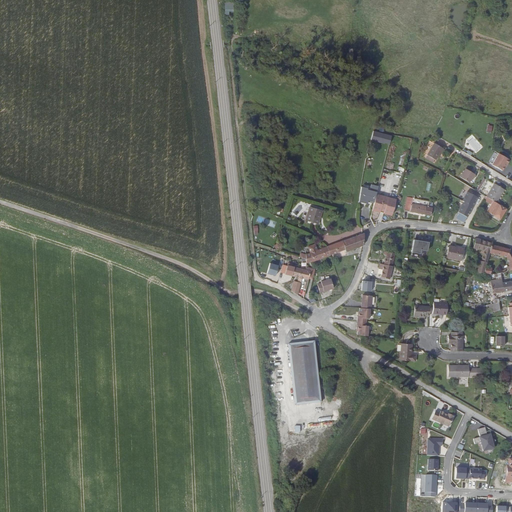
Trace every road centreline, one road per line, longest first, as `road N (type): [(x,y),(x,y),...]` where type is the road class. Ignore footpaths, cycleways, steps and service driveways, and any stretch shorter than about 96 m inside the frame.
road 1 (track): [(315,320),(262,292),(226,291),(169,259),(0,202)]
road 2 (track): [(321,315),(255,275),(231,52)]
road 3 (track): [(226,291),(200,0)]
road 4 (residential): [(315,320),(353,283),(376,228),(431,224),(503,238)]
road 5 (unknown): [(315,320),(284,325),(293,410)]
